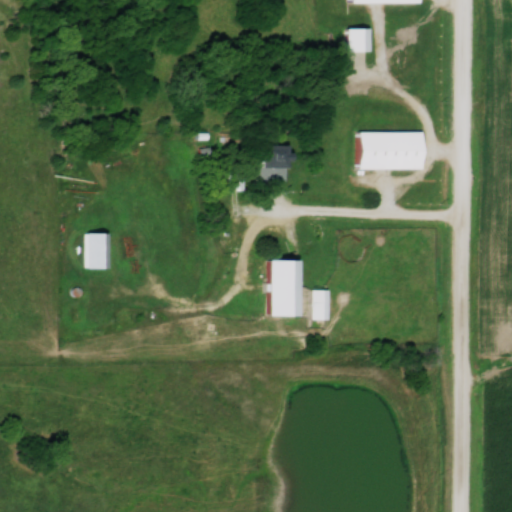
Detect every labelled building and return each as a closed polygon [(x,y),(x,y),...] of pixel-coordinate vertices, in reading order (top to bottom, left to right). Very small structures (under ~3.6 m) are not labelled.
[(352,0),(416,0),(416,9),(352,8),(352,0)] [(340,51),(362,51),(362,27),(340,27),(340,51)] [(359,139),(418,142),(417,179),(357,176),(359,139)] [(282,143),(256,143),(256,179),(282,179),(282,143)] [(81,268),(103,268),(103,232),(81,232),(81,268)] [(259,258),(259,315),(287,315),(287,258),(259,258)] [(323,289),(307,289),(307,319),(323,319),(323,289)]
